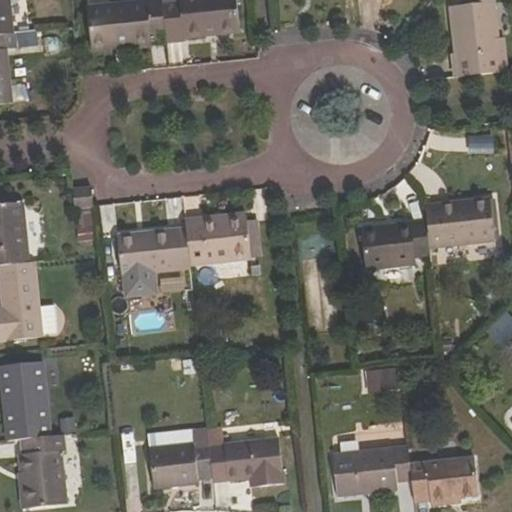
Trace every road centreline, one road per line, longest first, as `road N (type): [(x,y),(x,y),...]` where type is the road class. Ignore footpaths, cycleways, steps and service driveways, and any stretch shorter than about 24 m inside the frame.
road 1 (residential): [(281,166),(332,179),(377,166),(401,145),(405,107),(373,64),(326,57),(273,67)]
road 2 (residential): [(273,67),(103,88),(82,138)]
road 3 (residential): [(82,138),(112,183),(281,166)]
